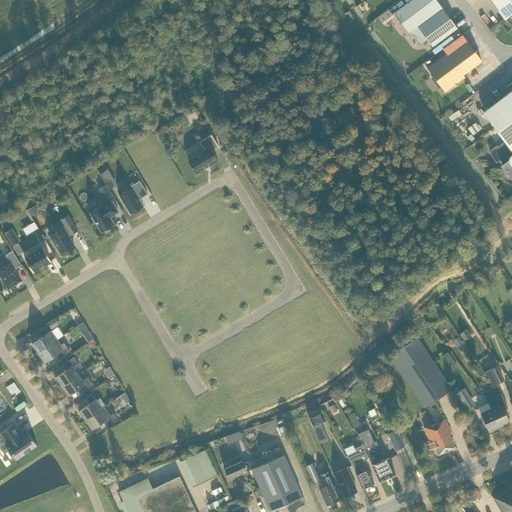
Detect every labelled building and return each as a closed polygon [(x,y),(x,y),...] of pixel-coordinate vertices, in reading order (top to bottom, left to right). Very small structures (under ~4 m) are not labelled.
[(410,0),(394,12),(409,32),(410,31),(420,45),(427,40),(432,46),(457,28),(441,7),(435,0),(410,0)] [(511,0),(491,0),(505,18),(511,12),(511,0)] [(378,17),(383,24),(394,17),(388,9),(378,17)] [(481,61),(467,42),(462,34),(443,48),(447,53),(427,68),(445,92),(464,77),(463,75),(481,61)] [(511,91),(484,113),(505,141),(498,146),(497,145),(493,148),(491,150),(490,152),(490,154),(491,156),(496,162),(499,160),(503,164),(501,165),(507,172),(506,174),(507,177),(508,178),(510,180),(511,179),(511,91)] [(196,174),(218,161),(212,151),(218,147),(211,135),(199,142),(204,150),(188,160),(196,174)] [(107,169),(99,174),(103,180),(111,176),(107,169)] [(132,187),(119,194),(131,213),(144,205),(140,198),(148,193),(140,180),(131,185),(132,187)] [(105,185),(100,188),(106,199),(112,195),(105,185)] [(102,205),(89,213),(101,232),(114,224),(110,218),(118,212),(112,202),(103,207),(102,205)] [(35,206),(27,210),(31,216),(38,211),(35,206)] [(77,231),(68,215),(61,220),(70,235),(77,231)] [(64,227),(50,236),(62,255),(75,247),(64,227)] [(12,245),(19,241),(12,229),(4,233),(12,245)] [(18,255),(23,252),(18,243),(13,247),(18,255)] [(42,249),(25,260),(33,272),(50,261),(42,249)] [(0,274),(8,288),(21,280),(14,269),(21,265),(12,251),(5,255),(9,262),(0,267),(0,274)] [(55,318),(47,322),(51,329),(59,325),(55,318)] [(82,322),(76,326),(82,335),(88,331),(82,322)] [(486,329),(490,336),(496,332),(492,326),(486,329)] [(38,353),(57,339),(51,330),(48,332),(44,327),(39,331),(42,336),(32,343),(38,353)] [(471,335),(466,329),(459,334),(464,340),(471,335)] [(451,389),(417,337),(390,355),(424,407),(451,389)] [(459,338),(454,342),(460,351),(466,348),(459,338)] [(59,359),(70,351),(66,346),(63,348),(57,339),(38,353),(45,362),(55,354),(59,359)] [(55,377),(62,386),(78,375),(74,370),(79,364),(73,356),(62,364),(66,369),(55,377)] [(497,366),(484,372),(493,386),(504,381),(497,366)] [(81,380),(78,375),(62,386),(68,395),(79,388),(83,393),(94,385),(88,377),(81,380)] [(475,405),(464,388),(455,393),(466,410),(475,405)] [(0,393),(0,419),(13,412),(0,393)] [(124,393),(116,398),(119,403),(123,400),(126,404),(130,401),(124,393)] [(509,421),(503,410),(507,408),(501,393),(497,395),(496,399),(498,406),(491,409),(499,426),(509,421)] [(79,410),(85,419),(104,406),(101,408),(91,394),(86,398),(89,403),(79,410)] [(328,407),(332,414),(337,411),(334,404),(328,407)] [(104,406),(85,419),(92,429),(102,421),(106,426),(117,419),(113,413),(110,415),(104,406)] [(321,409),(307,415),(312,427),(326,421),(321,409)] [(387,432),(392,430),(383,409),(378,411),(387,432)] [(499,426),(491,409),(481,414),(488,431),(499,426)] [(398,431),(406,427),(401,418),(396,420),(394,415),(390,416),(393,422),(394,421),(398,431)] [(444,419),(424,428),(430,442),(432,442),(435,447),(438,454),(454,447),(449,434),(451,433),(444,419)] [(5,446),(16,460),(16,461),(16,460),(36,446),(37,446),(27,431),(26,431),(26,432),(21,436),(13,425),(13,424),(0,432),(0,448),(1,449),(5,446)] [(387,433),(391,443),(401,439),(397,429),(387,433)] [(368,430),(358,434),(364,447),(365,449),(379,481),(395,474),(388,458),(382,461),(374,442),(368,430)] [(234,433),(236,440),(242,438),(240,431),(234,433)] [(356,451),(347,455),(362,488),(374,483),(368,470),(363,472),(359,463),(368,458),(362,445),(355,448),(356,451)] [(192,486),(218,474),(206,449),(180,461),(192,486)] [(283,454),(280,449),(249,463),(251,469),(270,511),(285,504),(288,511),(289,511),(288,510),(290,510),(290,511),(292,511),(293,511),(297,506),(304,503),(305,504),(302,496),(284,454),(283,454)] [(251,469),(249,463),(249,461),(243,463),(241,460),(224,468),(223,468),(229,480),(247,473),(246,471),(251,469)] [(305,466),(312,481),(319,478),(312,463),(305,466)] [(357,491),(351,477),(346,467),(333,473),(338,484),(339,483),(345,496),(357,491)] [(326,505),(339,499),(335,491),(336,490),(328,472),(320,475),(325,486),(319,489),(326,505)] [(196,511),(179,476),(152,488),(147,478),(119,491),(129,511),(196,511)] [(511,511),(511,481),(491,495),(502,511),(511,511)]
